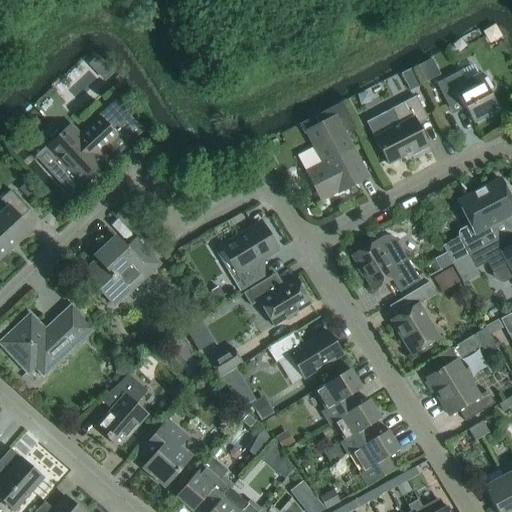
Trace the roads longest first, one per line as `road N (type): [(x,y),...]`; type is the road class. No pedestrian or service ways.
road 1 (residential): [(0,304),(122,187),(152,189),(172,220),(191,224),(257,188),(278,192),(312,245)]
road 2 (residential): [(312,245),(474,511)]
road 3 (residential): [(511,142),(495,143),(312,245)]
road 4 (residential): [(138,511),(0,390)]
